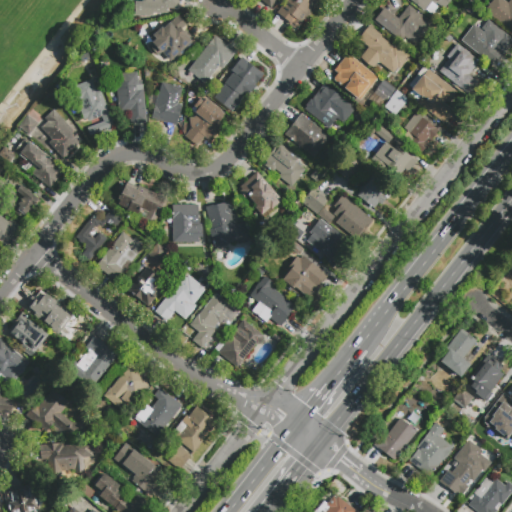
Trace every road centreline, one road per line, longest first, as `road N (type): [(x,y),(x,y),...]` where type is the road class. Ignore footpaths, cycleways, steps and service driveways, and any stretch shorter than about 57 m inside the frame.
road 1 (residential): [(33,250),(120,152),(148,154),(188,173),(220,165),(354,0)]
road 2 (residential): [(263,406),(511,90)]
road 3 (trunk): [(320,443),(511,202)]
road 4 (residential): [(33,250),(169,356),(263,406)]
road 5 (trunk): [(511,154),(361,345)]
road 6 (residential): [(180,511),(263,406)]
